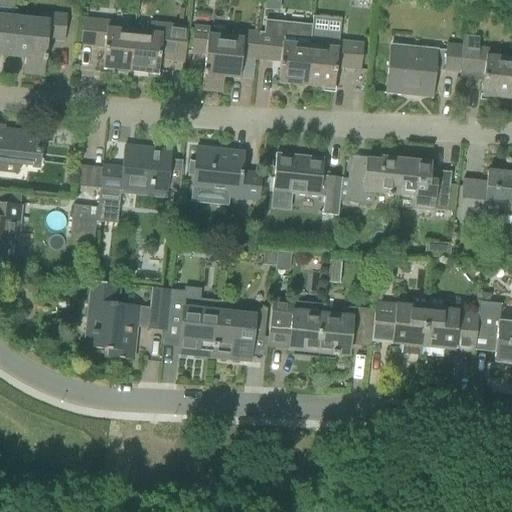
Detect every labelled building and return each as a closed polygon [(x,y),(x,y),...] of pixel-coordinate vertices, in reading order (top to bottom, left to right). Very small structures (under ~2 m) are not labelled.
[(0,58),(10,59),(14,19),(15,9),(0,7),(0,58)] [(14,19),(10,59),(25,61),(23,76),(42,78),(46,41),(63,43),(66,16),(38,13),(37,22),(14,19)] [(101,70),(129,73),(133,33),(118,31),(119,23),(81,19),(78,47),(104,49),(101,70)] [(257,49),(255,61),(280,64),(278,84),(305,87),(309,47),(311,27),(264,22),(263,34),(258,34),(257,49)] [(132,49),(129,73),(157,76),(159,60),(167,60),(166,64),(183,65),(183,58),(184,49),(186,38),(186,30),(149,26),(148,34),(133,33),(132,49)] [(255,61),(258,34),(232,31),(232,40),(208,37),(209,29),(193,28),(191,54),(204,56),(201,91),(220,93),(222,78),(238,80),(240,60),(255,61)] [(310,47),(309,47),(305,87),(333,90),(335,70),(360,73),(363,45),(338,42),(339,35),(312,32),(310,47)] [(459,75),(458,80),(482,82),(480,97),(508,100),(511,64),(511,60),(497,58),(497,51),(477,49),(478,37),(463,36),(462,48),(459,75)] [(442,73),(459,75),(462,48),(445,46),(442,73)] [(389,48),(386,75),(384,95),(432,101),(438,53),(389,48)] [(0,163),(36,168),(40,136),(0,131),(1,128),(0,128),(0,163)] [(188,162),(187,177),(193,178),(192,188),(190,204),(228,208),(228,200),(259,203),(259,195),(261,175),(242,173),(244,153),(196,148),(194,163),(188,162)] [(101,168),(99,188),(99,190),(167,197),(171,154),(123,149),(121,170),(101,168)] [(276,154),(273,180),(271,194),(273,194),(273,190),(291,192),(291,196),(323,200),(322,216),(337,217),(342,180),(321,177),(323,166),(295,162),(295,156),(276,154)] [(392,196),(398,196),(402,160),(380,158),(380,161),(365,159),(363,174),(348,173),(345,203),(362,204),(363,192),(388,195),(387,197),(392,197),(392,196)] [(402,160),(398,196),(413,198),(412,210),(432,212),(432,211),(447,213),(446,214),(453,215),(456,188),(449,187),(448,187),(448,191),(434,190),(435,182),(428,181),(430,172),(430,163),(402,160)] [(511,217),(511,174),(487,172),(485,188),(462,186),(458,220),(496,224),(497,216),(511,217)] [(0,259),(9,260),(12,229),(17,230),(20,208),(0,205),(0,259)] [(72,206),(69,240),(93,242),(93,240),(97,209),(72,206)] [(240,239),(239,251),(252,252),(253,240),(240,239)] [(263,252),(262,266),(275,267),(276,253),(263,252)] [(277,256),(276,267),(286,268),(287,257),(277,256)] [(90,283),(85,328),(83,348),(108,351),(107,359),(133,362),(138,308),(115,305),(117,286),(90,283)] [(150,309),(148,330),(164,332),(165,328),(169,292),(153,290),(150,309)] [(178,355),(213,359),(218,313),(219,303),(199,301),(199,310),(184,309),(185,303),(172,302),(173,292),(169,292),(165,328),(181,330),(178,355)] [(479,294),(478,303),(488,304),(489,295),(479,294)] [(400,354),(420,356),(426,300),(410,298),(409,307),(375,303),(374,311),(371,343),(401,346),(400,354)] [(473,354),(475,339),(477,314),(443,310),(444,302),(426,300),(420,356),(442,358),(443,350),(473,354)] [(267,339),(266,348),(288,351),(291,351),(291,357),(316,360),(321,316),(322,306),(297,303),(271,301),(269,319),(267,339)] [(511,365),(511,323),(499,322),(500,305),(488,304),(478,303),(477,314),(475,339),(495,341),(493,364),(511,365)] [(218,313),(213,359),(249,363),(251,337),(263,338),(266,312),(244,309),(243,315),(218,313)] [(370,348),(371,343),(374,311),(351,309),(342,310),(337,316),(337,318),(321,316),(316,360),(334,361),(334,356),(336,357),(336,356),(347,357),(348,346),(370,348)]
